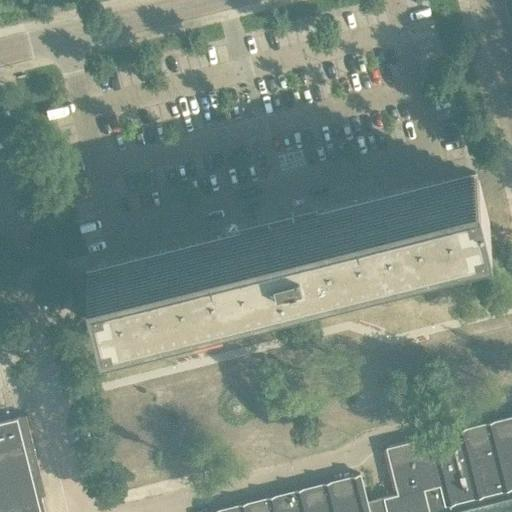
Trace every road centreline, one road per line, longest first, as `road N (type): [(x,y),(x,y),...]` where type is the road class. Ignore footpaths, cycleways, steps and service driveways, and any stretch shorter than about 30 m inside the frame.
road 1 (residential): [(142,511),(345,463),(394,435),(511,406)]
road 2 (residential): [(0,50),(202,0)]
road 3 (residential): [(50,394),(0,200)]
road 4 (residential): [(50,394),(81,511)]
